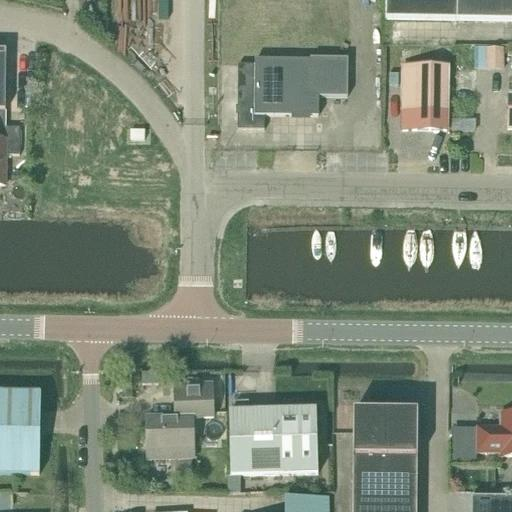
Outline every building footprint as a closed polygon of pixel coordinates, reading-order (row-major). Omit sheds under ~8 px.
[(511,0),(386,0),(386,20),(511,22),(511,0)] [(511,39),(511,24),(474,24),(474,39),(511,39)] [(486,47),(474,47),(474,71),(503,71),(503,50),(486,50),(486,47)] [(347,99),(348,61),(310,60),(310,62),(255,62),(255,67),(238,66),(237,131),(264,132),(265,118),(318,118),(319,99),(347,99)] [(448,68),(403,67),(402,112),(447,113),(448,68)] [(357,76),(348,76),(348,92),(356,92),(357,76)] [(19,129),(0,129),(0,188),(4,188),(4,158),(19,158),(19,129)] [(130,143),(145,143),(145,133),(130,133),(130,143)] [(130,371),(130,380),(142,380),(141,371),(130,371)] [(190,420),(204,420),(214,420),(213,387),(173,388),(175,420),(149,421),(149,443),(146,443),(146,462),(191,460),(190,420)] [(0,476),(39,477),(41,396),(0,394),(0,476)] [(318,476),(316,412),(229,415),(230,478),(318,476)] [(416,511),(418,414),(354,413),(352,511),(416,511)] [(502,459),(511,459),(511,415),(502,415),(502,429),(478,429),(478,455),(502,455),(502,459)] [(511,511),(511,498),(473,499),(472,511),(511,511)] [(328,511),(328,500),(285,501),(284,511),(328,511)]
